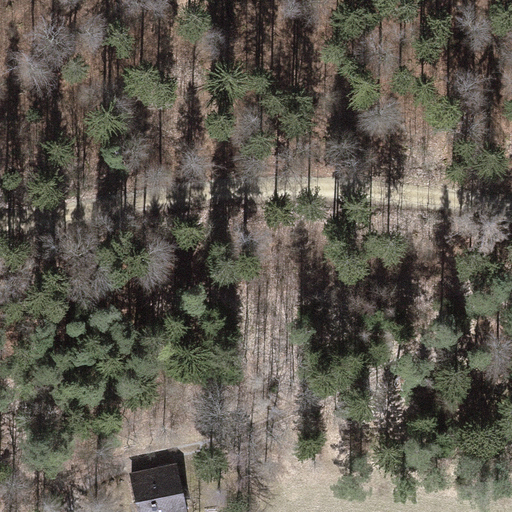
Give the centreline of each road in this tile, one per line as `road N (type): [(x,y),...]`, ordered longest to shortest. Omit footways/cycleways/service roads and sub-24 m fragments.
road 1 (track): [(511,212),(354,188),(228,188),(0,218)]
road 2 (track): [(511,332),(375,370),(179,453)]
